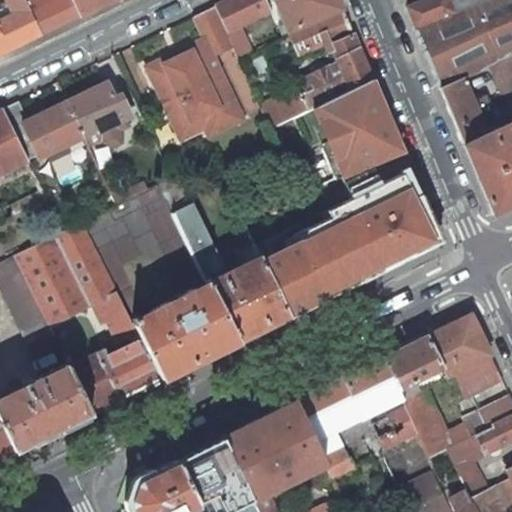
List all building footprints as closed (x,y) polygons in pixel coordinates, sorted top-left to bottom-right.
[(0,53),(40,34),(23,0),(5,0),(8,5),(0,8),(0,53)] [(23,0),(40,34),(67,22),(56,0),(23,0)] [(56,0),(67,22),(79,16),(70,0),(56,0)] [(70,0),(79,16),(111,0),(70,0)] [(226,0),(214,6),(231,43),(238,59),(255,51),(241,25),(270,11),(264,0),(226,0)] [(338,0),(273,0),(283,24),(278,26),(283,37),(287,35),(286,32),(342,9),(338,0)] [(449,0),(422,0),(405,7),(415,30),(455,13),(449,0)] [(511,52),(511,0),(487,0),(455,13),(415,30),(439,87),(462,77),(490,64),(511,52)] [(242,118),(211,53),(231,43),(214,6),(193,16),(204,38),(188,46),(190,51),(165,63),(162,58),(147,66),(181,137),(204,125),(209,134),(242,118)] [(286,32),(287,35),(297,56),(324,45),(333,64),(295,82),(297,86),(279,94),(259,103),(258,104),(261,110),(269,128),(307,109),(313,106),(371,78),(342,9),(286,32)] [(187,45),(162,57),(162,58),(165,63),(190,51),(188,46),(187,45)] [(462,77),(439,87),(492,214),(511,204),(511,52),(490,64),(507,105),(510,104),(511,108),(511,121),(509,123),(508,119),(484,129),(481,122),(495,116),(486,94),(471,98),(462,77)] [(293,225),(254,245),(289,315),(342,289),(440,240),(410,170),(400,148),(371,78),(313,106),(328,142),(320,145),(334,178),(339,175),(371,162),(380,184),(349,198),(324,209),(327,215),(297,231),(293,225)] [(65,101),(82,137),(93,132),(96,129),(101,139),(102,141),(104,142),(111,147),(120,143),(121,133),(119,130),(127,126),(124,120),(130,116),(121,98),(115,101),(106,82),(65,101)] [(50,162),(69,152),(65,145),(82,137),(65,101),(26,120),(18,101),(2,109),(27,161),(28,163),(38,158),(47,154),(49,159),(50,162)] [(2,109),(0,109),(0,173),(27,161),(2,109)] [(93,132),(82,137),(87,146),(97,141),(101,139),(96,129),(93,132)] [(371,162),(339,175),(349,198),(380,184),(371,162)] [(171,176),(156,184),(204,281),(209,283),(236,341),(289,315),(254,245),(252,242),(218,258),(176,174),(171,176)] [(114,204),(147,188),(144,180),(132,185),(131,183),(109,193),(114,204)] [(112,205),(80,221),(132,322),(156,310),(155,308),(194,288),(196,290),(206,285),(156,184),(147,188),(112,205)] [(61,231),(12,255),(48,324),(91,305),(100,324),(109,320),(117,338),(135,329),(132,322),(80,221),(78,222),(69,227),(61,231)] [(12,255),(0,260),(0,288),(34,358),(59,346),(48,324),(12,255)] [(156,310),(132,322),(135,329),(140,339),(160,378),(236,341),(209,283),(206,285),(196,290),(194,288),(155,308),(156,310)] [(470,314),(426,336),(446,376),(446,377),(454,373),(490,355),(470,314)] [(426,386),(446,376),(426,336),(381,358),(400,398),(423,387),(426,386)] [(96,354),(118,399),(160,378),(140,339),(105,355),(103,350),(96,354)] [(69,367),(91,412),(118,399),(96,354),(69,367)] [(467,399),(502,381),(490,355),(454,373),(467,399)] [(381,358),(294,401),(314,441),(336,430),(401,399),(400,398),(381,358)] [(23,385),(0,396),(0,422),(14,451),(91,412),(69,367),(67,364),(43,375),(31,381),(29,377),(21,381),(23,385)] [(446,376),(426,386),(432,397),(451,387),(446,377),(446,376)] [(417,433),(428,458),(448,448),(470,437),(463,424),(447,432),(423,387),(400,398),(401,399),(405,407),(417,433)] [(491,427),(511,415),(511,401),(509,395),(479,410),(488,428),(491,427)] [(294,401),(223,436),(252,499),(324,463),(321,458),(314,441),(294,401)] [(405,407),(370,423),(382,449),(417,433),(405,407)] [(511,438),(511,415),(491,427),(488,428),(470,437),(448,448),(457,466),(511,438)] [(0,457),(14,451),(0,422),(0,457)] [(314,441),(321,458),(344,447),(336,430),(314,441)] [(223,436),(177,459),(197,502),(200,508),(221,498),(227,511),(258,511),(252,499),(223,436)] [(344,447),(321,458),(324,463),(331,478),(353,467),(344,447)] [(137,478),(128,505),(131,511),(179,511),(179,510),(193,504),(197,502),(177,459),(137,478)] [(453,511),(451,511),(432,474),(398,489),(408,511),(453,511)] [(469,491),(479,511),(511,511),(497,483),(478,493),(474,484),(467,487),(469,491)] [(453,511),(479,511),(469,491),(449,502),(453,511)] [(346,511),(339,496),(306,511),(346,511)]
